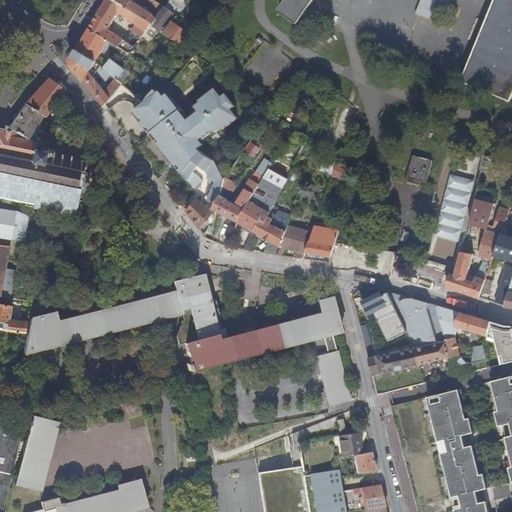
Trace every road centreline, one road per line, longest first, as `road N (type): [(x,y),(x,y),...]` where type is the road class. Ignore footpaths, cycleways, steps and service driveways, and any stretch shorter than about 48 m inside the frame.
road 1 (residential): [(383,282),(340,276),(397,511)]
road 2 (residential): [(364,80),(398,216),(383,282)]
road 3 (unknown): [(376,401),(508,369)]
road 4 (residential): [(511,319),(383,282)]
